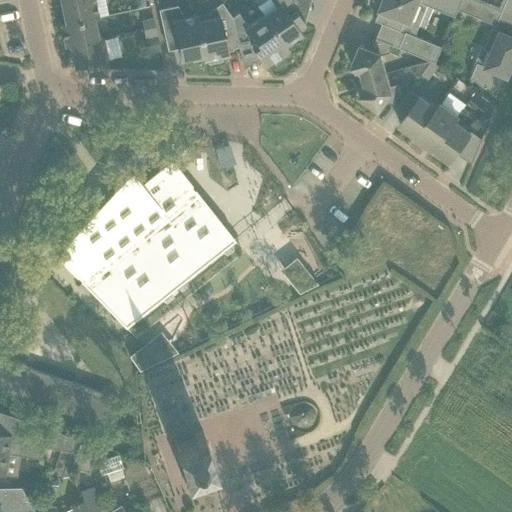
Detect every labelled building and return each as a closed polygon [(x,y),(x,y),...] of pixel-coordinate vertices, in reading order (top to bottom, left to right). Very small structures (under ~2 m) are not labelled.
[(67,0),(60,2),(64,22),(65,23),(93,17),(94,18),(98,17),(94,0),(67,0)] [(271,0),(275,6),(263,14),(284,44),(285,44),(301,33),(298,28),(305,23),(295,8),(288,13),(284,8),(287,0),(271,0)] [(457,8),(460,0),(382,0),(379,8),(379,9),(375,20),(399,30),(404,19),(409,21),(418,1),(454,15),(457,8)] [(501,10),(476,0),(460,0),(457,8),(496,24),(501,10)] [(476,0),(501,10),(505,0),(476,0)] [(224,42),(236,40),(231,16),(221,2),(207,11),(209,17),(196,20),(204,57),(203,57),(204,59),(207,58),(208,62),(220,59),(219,56),(227,54),(224,42)] [(192,59),(203,57),(204,57),(196,20),(195,14),(181,17),(177,9),(171,10),(170,6),(157,9),(166,49),(167,49),(165,39),(176,37),(181,58),(191,56),(192,59)] [(231,16),(236,40),(238,47),(250,44),(264,65),(274,58),(276,61),(286,54),(284,51),(288,49),(285,44),(284,44),(263,14),(246,26),(237,12),(231,16)] [(65,46),(69,45),(98,38),(94,18),(93,17),(65,23),(64,22),(60,23),(65,46)] [(141,21),(142,29),(154,26),(153,18),(141,21)] [(154,26),(142,29),(144,37),(156,35),(154,26)] [(511,35),(492,27),(483,48),(477,62),(476,62),(470,77),(490,91),(491,91),(495,94),(500,82),(501,82),(504,75),(507,76),(511,63),(511,35)] [(398,47),(435,62),(441,46),(405,31),(398,47)] [(355,68),(358,80),(385,71),(381,56),(389,53),(392,43),(376,36),(370,49),(359,44),(350,67),(355,68)] [(98,38),(69,45),(74,66),(107,59),(102,37),(98,38)] [(385,71),(358,80),(362,91),(359,95),(378,110),(385,100),(391,105),(400,93),(397,83),(389,86),(385,71)] [(413,135),(415,136),(436,107),(420,95),(419,96),(409,89),(395,108),(405,115),(398,124),(405,129),(404,131),(412,136),(413,135)] [(432,150),(433,149),(454,120),(457,115),(439,102),(436,107),(415,136),(414,137),(417,139),(416,141),(424,146),(425,144),(432,150)] [(482,115),(477,127),(485,130),(489,119),(482,115)] [(454,120),(433,149),(435,150),(433,152),(441,158),(442,156),(449,161),(456,152),(471,163),(481,138),(470,130),(469,131),(454,120)] [(235,151),(239,140),(215,132),(211,142),(235,151)] [(253,147),(241,154),(253,174),(265,167),(253,147)] [(91,213),(54,254),(76,276),(77,276),(80,279),(80,280),(124,326),(234,238),(194,189),(193,189),(190,185),(191,184),(171,159),(141,183),(130,170),(114,187),(91,213)] [(274,200),(283,195),(274,176),(264,181),(274,200)] [(303,266),(287,279),(298,293),(317,283),(303,266)] [(118,366),(56,274),(35,288),(98,380),(118,366)] [(145,343),(129,356),(138,370),(158,360),(145,343)] [(0,390),(21,397),(40,404),(61,409),(107,426),(117,398),(72,382),(50,375),(0,358),(0,390)] [(0,473),(1,474),(5,452),(40,458),(42,446),(70,451),(75,438),(10,415),(7,434),(0,432),(0,473)] [(179,470),(180,474),(184,473),(185,477),(189,475),(188,472),(209,464),(211,468),(214,467),(201,430),(192,433),(194,437),(178,442),(176,438),(173,440),(174,444),(170,445),(172,448),(175,447),(178,454),(183,469),(179,470)] [(79,444),(71,466),(87,472),(95,450),(79,444)] [(101,473),(133,462),(132,459),(119,454),(97,462),(101,473)] [(0,486),(0,511),(34,511),(20,486),(0,486)] [(100,511),(92,487),(80,491),(83,500),(86,511),(100,511)] [(70,504),(69,505),(71,511),(86,511),(83,500),(70,504)]
